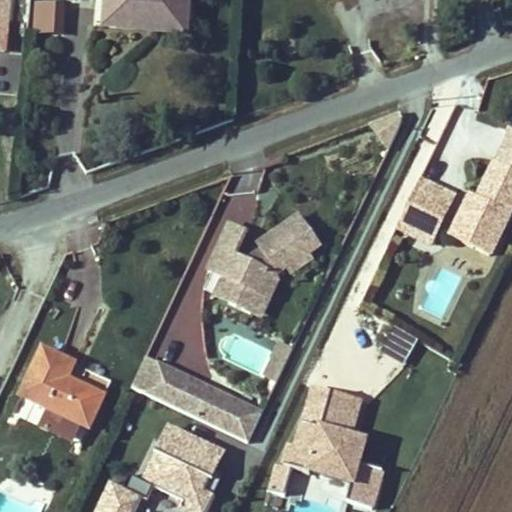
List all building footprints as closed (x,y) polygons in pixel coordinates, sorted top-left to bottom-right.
[(0,0),(0,19),(8,20),(9,0),(0,0)] [(187,30),(189,0),(106,0),(106,9),(97,8),(95,27),(105,28),(138,32),(138,26),(187,30)] [(106,9),(106,0),(97,0),(97,8),(106,9)] [(64,34),(66,3),(32,1),(30,32),(64,34)] [(0,51),(5,52),(8,20),(0,19),(0,51)] [(186,36),(187,30),(138,26),(138,32),(186,36)] [(490,256),(511,210),(511,169),(496,162),(478,198),(474,207),(467,204),(450,237),(490,256)] [(422,224),(438,190),(420,181),(396,228),(408,233),(414,220),(422,224)] [(431,245),(454,198),(438,190),(422,224),(414,220),(408,233),(431,245)] [(474,207),(478,198),(471,195),(467,204),(474,207)] [(278,282),(276,276),(287,268),(292,274),(312,260),(308,255),(320,247),(299,217),(258,245),(263,252),(265,256),(252,265),(246,262),(235,257),(246,233),(230,226),(208,272),(224,279),(238,286),(229,304),(251,314),(259,296),(269,301),(278,282)] [(252,265),(265,256),(263,252),(246,262),(252,265)] [(229,304),(238,286),(224,279),(215,297),(229,304)] [(261,319),(269,301),(259,296),(251,314),(261,319)] [(89,430),(105,398),(68,381),(75,365),(43,350),(21,397),(48,411),(81,426),(89,430)] [(262,415),(145,359),(131,388),(248,444),(262,415)] [(346,503),(375,510),(385,470),(362,464),(369,436),(354,432),(363,398),(307,383),(286,466),(351,482),(346,503)] [(73,444),(81,426),(48,411),(39,428),(73,444)] [(214,450),(162,426),(142,484),(127,477),(120,491),(109,486),(96,511),(126,511),(134,496),(144,501),(151,486),(179,499),(175,507),(187,511),(200,511),(209,494),(197,488),(214,450)]
